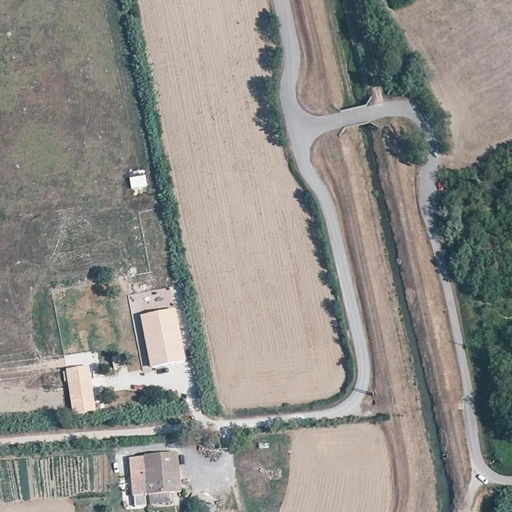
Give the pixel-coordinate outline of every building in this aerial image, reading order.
[(146,175),(130,177),(131,189),(147,187),(146,175)] [(111,303),(81,304),(82,317),(112,316),(111,303)] [(176,309),(142,316),(153,367),(186,360),(176,309)] [(83,365),(62,369),(64,382),(85,378),(83,365)] [(88,391),(74,392),(76,415),(89,414),(88,391)] [(181,500),(177,454),(130,458),(134,504),(181,500)]
